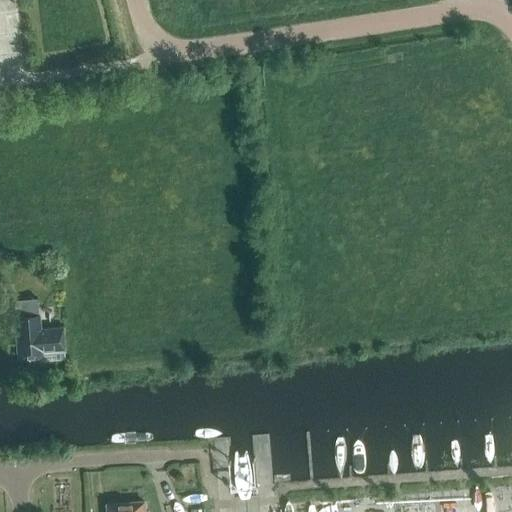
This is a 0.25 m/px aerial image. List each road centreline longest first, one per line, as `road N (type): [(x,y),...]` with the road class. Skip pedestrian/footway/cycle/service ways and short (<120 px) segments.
road 1 (unclassified): [(162,56),(465,11)]
road 2 (unclassified): [(0,82),(162,56)]
road 3 (unclassified): [(167,456),(16,465)]
